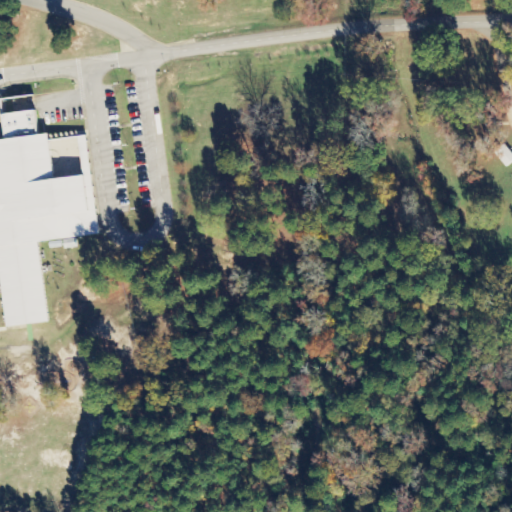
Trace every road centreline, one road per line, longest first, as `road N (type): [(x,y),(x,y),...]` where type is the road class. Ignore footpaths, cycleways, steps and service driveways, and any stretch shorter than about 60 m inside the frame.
road 1 (residential): [(148,52),(511,21)]
road 2 (residential): [(0,74),(148,52)]
